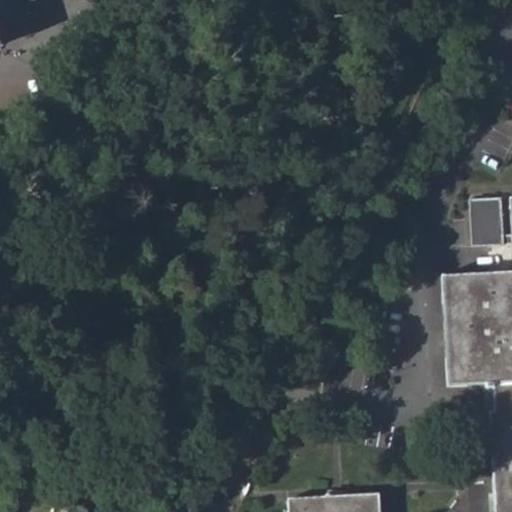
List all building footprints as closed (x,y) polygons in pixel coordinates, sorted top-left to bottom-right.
[(0,0),(0,44),(9,42),(0,9),(0,0)] [(496,382),(497,410),(491,410),(495,511),(511,511),(511,197),(510,198),(511,246),(511,272),(442,277),(448,384),(484,383),(496,382)] [(502,198),(470,200),(473,248),(504,244),(504,236),(502,198)] [(496,382),(484,383),(485,410),(491,410),(497,410),(496,382)] [(288,500),(288,511),(377,511),(376,495),(288,500)]
